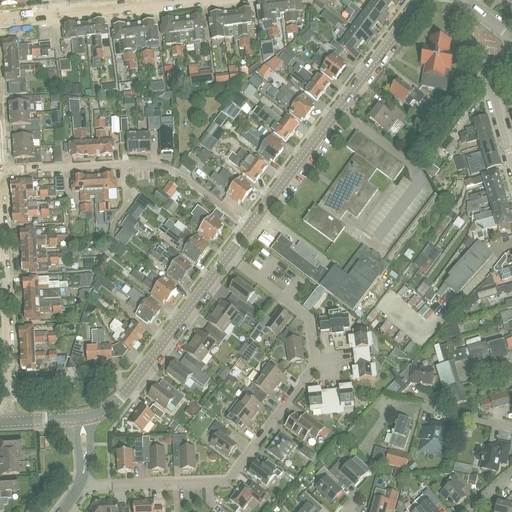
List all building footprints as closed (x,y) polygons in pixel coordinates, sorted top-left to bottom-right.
[(285,0),(279,1),(281,14),(285,14),(287,24),(291,23),(288,0),(285,0)] [(288,0),(291,23),(298,23),(297,20),(300,20),(299,12),(302,12),(301,3),(299,3),(298,0),(288,0)] [(388,9),(377,0),(368,0),(372,3),(369,8),(386,21),(389,17),(384,13),(388,9)] [(377,0),(388,9),(392,4),(396,7),(400,2),(397,0),(377,0)] [(268,37),(273,37),(274,37),(273,29),(272,26),(270,2),(269,2),(269,1),(259,3),(259,8),(257,8),(258,17),(259,24),(265,23),(265,30),(268,30),(268,37)] [(281,14),(279,1),(270,2),(272,26),(277,25),(276,20),(282,20),(281,14)] [(354,13),(374,28),(377,23),(382,26),(386,21),(369,8),(365,14),(351,4),(348,8),(355,13),(354,13)] [(240,12),(244,40),(245,47),(246,58),(252,57),(251,47),(250,47),(249,39),(248,39),(247,36),(246,25),(255,24),(254,15),(251,16),(251,11),(240,12)] [(340,32),(360,47),(363,42),(367,45),(371,40),(354,28),(350,33),(343,28),(345,26),(325,11),(320,17),(340,32)] [(239,41),(244,40),(240,12),(231,13),(233,27),(234,37),(235,42),(239,41)] [(233,27),(231,13),(222,15),(225,39),(234,37),(233,27)] [(374,28),(354,13),(351,17),(358,22),(354,28),(371,40),(375,36),(370,32),(374,28)] [(212,40),(220,39),(225,39),(222,15),(222,14),(211,16),(212,21),(209,21),(210,30),(212,40)] [(195,42),(199,42),(206,41),(204,31),(206,30),(205,22),(203,22),(202,17),(192,18),(195,42)] [(195,42),(192,18),(192,19),(183,20),(184,33),(185,41),(188,41),(188,45),(189,46),(195,45),(195,42)] [(165,46),(172,45),(176,45),(174,21),(173,21),(173,20),(163,21),(163,27),(161,27),(162,36),(164,36),(165,46)] [(184,33),(183,20),(174,21),(176,45),(181,44),(180,42),(185,41),(184,33)] [(94,24),(98,51),(99,58),(104,58),(103,50),(102,51),(100,37),(109,35),(107,26),(105,27),(105,22),(94,23),(94,24)] [(146,49),(159,47),(157,28),(155,28),(154,23),(144,24),(144,25),(146,49)] [(93,59),(98,59),(99,58),(98,51),(94,24),(84,25),(86,38),(87,46),(92,45),(93,52),(92,52),(93,59)] [(79,56),(79,55),(75,26),(75,25),(65,27),(66,31),(63,32),(64,41),(71,40),(73,56),(79,56)] [(84,46),(82,46),(81,39),(86,38),(84,25),(75,26),(79,55),(84,55),(84,46)] [(134,26),(136,39),(141,39),(142,49),(146,49),(144,25),(134,26)] [(136,39),(134,26),(125,27),(128,51),(132,50),(137,49),(136,39)] [(123,51),(128,51),(125,27),(114,28),(115,33),(112,33),(114,42),(122,41),(123,51)] [(310,30),(300,40),(305,45),(315,36),(310,30)] [(341,55),(344,50),(357,60),(360,55),(356,52),(360,47),(340,32),(337,36),(344,41),(340,46),(334,41),(330,46),(336,51),(341,55)] [(446,37),(438,35),(437,38),(429,36),(429,37),(431,38),(429,48),(425,48),(425,46),(424,46),(420,66),(421,66),(422,65),(425,65),(424,74),(422,73),(422,75),(424,75),(421,87),(446,92),(454,52),(453,51),(453,53),(449,52),(451,42),(453,42),(453,41),(446,39),(446,37)] [(29,52),(33,52),(33,47),(33,45),(18,46),(18,40),(9,40),(9,43),(4,43),(4,53),(5,53),(29,52)] [(40,43),(40,46),(33,47),(33,52),(40,51),(51,50),(51,42),(40,43)] [(273,47),(262,48),(264,62),(264,63),(274,55),(273,47)] [(316,55),(322,60),(341,74),(345,68),(343,66),(345,63),(338,58),(341,55),(336,51),(332,56),(321,48),(316,55)] [(29,52),(5,53),(5,63),(19,62),(27,61),(27,57),(33,57),(33,52),(29,52)] [(341,74),(322,60),(316,55),(313,60),(311,62),(322,70),(320,72),(331,81),(333,79),(336,80),(341,74)] [(276,58),(266,65),(275,72),(282,62),(276,58)] [(61,72),(71,71),(70,60),(60,61),(61,72)] [(19,62),(5,63),(6,72),(34,71),(33,66),(19,67),(19,62)] [(318,75),(316,78),(302,68),(298,74),(301,76),(306,80),(323,93),(330,84),(318,75)] [(34,71),(6,72),(5,72),(6,83),(11,82),(11,85),(20,84),(20,94),(27,94),(26,72),(34,72),(34,71)] [(182,88),(181,80),(180,71),(167,73),(169,89),(182,88)] [(212,71),(198,73),(200,84),(214,82),(212,71)] [(300,89),(305,93),(304,93),(317,102),(323,93),(306,80),(301,76),(298,74),(295,72),(291,78),(300,85),(299,85),(300,89)] [(190,85),(200,84),(198,73),(189,74),(190,85)] [(239,73),(229,74),(230,83),(240,82),(239,73)] [(229,74),(216,75),(217,84),(230,83),(229,74)] [(254,74),(248,82),(258,90),(264,82),(254,74)] [(413,91),(399,80),(394,86),(393,86),(392,86),(389,89),(389,91),(390,91),(390,92),(409,106),(413,100),(419,105),(421,101),(423,102),(424,101),(423,99),(425,96),(415,88),(413,91)] [(244,93),(249,87),(243,83),(238,89),(244,93)] [(81,86),(72,87),(73,97),(82,96),(81,86)] [(285,97),(290,101),(295,105),(309,115),(314,108),(312,107),(313,104),(302,96),(300,98),(284,86),(279,92),(285,97)] [(237,92),(230,102),(241,111),(242,111),(239,109),(240,108),(240,106),(246,99),(237,92)] [(274,98),(291,111),(289,113),(300,122),(302,120),(304,122),(309,115),(295,105),(290,101),(285,97),(279,92),(274,98)] [(10,115),(29,114),(36,113),(36,108),(37,108),(36,103),(42,103),(41,97),(36,97),(36,96),(24,97),(24,103),(9,104),(10,115)] [(60,104),(59,96),(51,97),(52,105),(60,104)] [(80,112),(79,101),(69,100),(70,113),(73,113),(80,112)] [(230,102),(222,113),(234,122),(241,111),(230,102)] [(405,116),(388,103),(383,109),(379,106),(369,119),(388,133),(397,121),(400,123),(405,116)] [(269,117),(275,121),(292,135),(299,126),(287,116),(283,121),(278,117),(273,112),(265,107),(262,111),(269,117)] [(458,117),(445,108),(441,113),(454,123),(458,117)] [(99,111),(100,121),(100,129),(112,128),(111,119),(106,119),(105,113),(100,114),(100,111),(99,111)] [(161,130),(161,133),(160,133),(162,153),(173,152),(172,134),(174,134),(173,125),(166,124),(161,124),(160,111),(154,111),(154,118),(155,131),(161,130)] [(292,135),(275,121),(269,117),(262,111),(256,118),(273,130),(275,128),(277,130),(273,134),(286,143),(292,135)] [(73,130),(74,143),(69,144),(70,153),(72,153),(72,158),(83,158),(83,157),(81,133),(81,121),(80,112),(73,113),(73,130)] [(29,114),(10,115),(10,126),(25,125),(25,131),(28,131),(40,130),(41,130),(41,120),(29,121),(29,114)] [(220,128),(225,122),(218,117),(214,123),(220,128)] [(472,122),(474,127),(465,129),(466,132),(459,134),(461,139),(491,130),(488,118),(472,122)] [(81,121),(81,133),(83,157),(92,157),(91,143),(87,143),(86,133),(88,133),(87,121),(86,121),(81,121)] [(214,123),(206,133),(198,143),(203,147),(204,147),(209,151),(216,141),(211,136),(218,127),(214,123)] [(40,130),(28,131),(28,137),(13,138),(14,149),(33,148),(32,141),(41,141),(40,130)] [(240,137),(260,152),(258,154),(269,163),(271,161),(273,163),(278,156),(260,142),(254,137),(246,131),(245,130),(240,137)] [(479,146),(495,142),(491,130),(461,139),(462,144),(466,143),(466,144),(478,141),(479,146)] [(100,132),(101,156),(101,157),(112,156),(111,151),(114,150),(114,141),(105,142),(105,131),(100,132)] [(92,157),(101,156),(100,132),(96,132),(96,142),(91,143),(92,157)] [(138,134),(140,154),(151,154),(149,133),(138,134)] [(257,133),(254,137),(260,142),(278,156),(283,150),(281,148),(282,146),(271,137),(268,141),(263,137),(257,133)] [(404,168),(357,133),(346,147),(357,155),(335,184),(336,185),(318,209),(315,206),(303,221),(333,243),(345,228),(338,223),(346,211),(357,219),(378,191),(367,183),(377,170),(393,182),(404,168)] [(140,154),(138,134),(127,135),(128,155),(140,154)] [(450,156),(450,155),(458,145),(449,138),(441,149),(450,156)] [(468,163),(498,154),(495,142),(479,146),(481,151),(466,156),(468,163)] [(33,154),(33,148),(14,149),(14,160),(29,159),(29,165),(41,164),(41,158),(41,154),(33,154)] [(237,157),(238,158),(244,163),(261,176),(268,167),(256,158),(255,158),(249,154),(249,155),(242,150),(237,157)] [(237,170),(243,174),(242,175),(255,185),(261,176),(244,163),(238,158),(237,157),(232,153),(228,159),(228,161),(238,169),(237,170)] [(201,161),(191,154),(181,166),(191,173),(201,161)] [(471,175),(486,171),(502,166),(498,154),(468,163),(471,175)] [(466,169),(464,165),(462,157),(454,159),(458,172),(466,169)] [(431,164),(429,166),(426,170),(430,174),(428,177),(432,180),(440,170),(431,164)] [(474,185),(482,183),(482,182),(484,182),(486,187),(500,183),(497,172),(465,181),(467,187),(474,185)] [(215,173),(210,179),(224,189),(225,188),(228,183),(218,176),(215,173)] [(227,173),(226,174),(223,179),(229,183),(247,197),(252,191),(250,189),(251,187),(240,178),(238,181),(227,173)] [(103,177),(104,202),(108,201),(108,191),(116,191),(116,182),(114,182),(113,176),(103,177)] [(104,202),(103,177),(93,178),(94,192),(94,197),(99,197),(99,202),(104,202)] [(55,179),(56,192),(65,191),(64,178),(55,179)] [(85,203),(84,178),(74,178),(74,184),(71,184),(72,193),(80,193),(81,203),(85,203)] [(94,192),(93,178),(84,178),(85,203),(89,202),(89,197),(94,197),(94,192)] [(13,195),(37,193),(37,189),(33,189),(33,180),(26,181),(17,181),(17,184),(12,184),(13,195)] [(178,189),(170,182),(163,192),(172,198),(178,189)] [(247,197),(229,183),(225,187),(225,188),(230,192),(227,195),(238,204),(240,202),(242,204),(247,197)] [(471,202),(479,200),(481,199),(503,193),(500,183),(486,187),(487,192),(485,192),(469,196),(471,202)] [(154,196),(165,204),(169,198),(158,190),(154,196)] [(37,193),(13,195),(14,204),(27,203),(33,203),(32,198),(37,198),(40,198),(40,193),(37,193)] [(490,202),(491,207),(506,203),(503,193),(481,199),(483,205),(489,203),(488,203),(490,202)] [(142,194),(139,199),(154,210),(157,206),(142,194)] [(435,194),(383,261),(389,266),(441,199),(435,194)] [(169,198),(165,204),(161,208),(169,214),(172,217),(180,206),(169,198)] [(481,210),(479,206),(481,206),(479,200),(471,202),(467,203),(467,212),(468,214),(481,210)] [(27,208),(27,203),(14,204),(14,214),(38,212),(38,208),(27,208)] [(477,222),(509,213),(506,203),(491,207),(493,212),(491,213),(490,213),(487,214),(485,209),(480,211),(481,215),(475,217),(477,222)] [(134,204),(127,214),(136,222),(144,212),(134,204)] [(191,215),(194,217),(218,235),(223,229),(221,227),(222,225),(198,206),(191,215)] [(110,212),(105,212),(106,224),(110,224),(112,220),(117,211),(110,212)] [(14,214),(14,224),(19,224),(19,226),(28,226),(28,217),(38,217),(38,212),(14,214)] [(509,213),(477,222),(475,223),(477,231),(473,232),(473,235),(477,234),(479,240),(484,238),(482,231),(489,229),(489,230),(510,224),(511,222),(509,213)] [(134,229),(138,224),(128,216),(121,226),(136,237),(139,233),(134,229)] [(190,222),(200,230),(198,234),(209,242),(211,240),(213,242),(218,235),(194,217),(190,222)] [(189,245),(203,256),(208,249),(205,247),(207,245),(187,230),(183,234),(174,227),(175,226),(169,221),(164,227),(170,231),(189,245)] [(177,250),(182,254),(193,263),(195,260),(198,262),(203,256),(189,245),(170,231),(164,227),(161,225),(157,230),(174,242),(172,244),(178,249),(177,250)] [(21,243),(22,243),(46,241),(50,241),(49,236),(36,237),(35,229),(26,230),(26,232),(21,232),(21,243)] [(133,236),(123,229),(116,239),(126,246),(133,236)] [(118,247),(124,252),(127,248),(121,243),(121,244),(109,234),(104,245),(113,252),(118,247)] [(296,248),(281,236),(271,250),(319,287),(330,273),(314,262),(318,257),(299,243),(296,248)] [(469,239),(464,246),(468,249),(473,241),(469,239)] [(22,243),(22,252),(36,251),(42,251),(41,246),(50,245),(50,241),(46,241),(22,243)] [(478,242),(463,259),(448,276),(450,278),(438,294),(442,298),(450,289),(458,296),(493,255),(478,242)] [(419,270),(435,248),(429,244),(413,265),(419,270)] [(319,287),(353,313),(389,266),(383,261),(363,246),(342,274),(334,268),(330,273),(319,287)] [(174,266),(187,276),(192,270),(189,268),(191,266),(171,251),(168,255),(158,248),(155,252),(174,266)] [(435,248),(419,270),(426,274),(442,253),(435,248)] [(165,269),(169,272),(167,275),(178,283),(180,281),(182,283),(187,276),(174,266),(155,252),(152,250),(148,255),(166,268),(165,269)] [(42,251),(36,251),(22,252),(23,261),(47,260),(51,260),(51,256),(47,256),(47,251),(42,251)] [(62,254),(58,254),(51,255),(51,256),(51,260),(58,260),(58,259),(73,258),(72,251),(62,252),(62,254)] [(493,269),(495,272),(503,270),(501,267),(507,260),(505,254),(493,269)] [(48,273),(48,267),(51,267),(51,266),(51,265),(51,260),(47,260),(23,261),(22,261),(23,272),(28,272),(29,274),(38,274),(38,273),(48,273)] [(114,272),(103,263),(97,271),(109,280),(114,272)] [(511,267),(503,270),(495,272),(496,272),(499,272),(502,281),(511,277),(511,267)] [(147,278),(172,297),(176,291),(174,289),(175,287),(164,278),(162,281),(152,272),(147,278)] [(115,287),(98,275),(94,280),(95,280),(94,281),(96,282),(92,288),(97,291),(102,285),(112,292),(115,287)] [(23,281),(24,291),(25,291),(49,290),(60,289),(60,282),(50,282),(49,277),(29,278),(29,281),(23,281)] [(142,285),(153,293),(151,296),(162,304),(164,302),(166,304),(172,297),(147,278),(143,284),(142,285)] [(239,307),(248,314),(256,320),(260,314),(246,304),(255,293),(237,280),(233,285),(232,284),(228,289),(230,290),(229,291),(233,294),(229,300),(239,307)] [(425,296),(431,289),(423,283),(417,290),(425,296)] [(479,301),(497,295),(495,286),(477,291),(476,291),(479,300),(479,301)] [(316,290),(322,295),(325,292),(319,287),(316,290)] [(408,290),(404,287),(397,295),(401,298),(408,290)] [(49,290),(25,291),(25,301),(39,300),(44,300),(61,299),(60,289),(49,290)] [(466,302),(463,306),(466,311),(472,309),(471,307),(479,300),(476,291),(477,291),(476,290),(466,302)] [(100,296),(93,291),(89,296),(88,297),(88,298),(94,303),(100,296)] [(430,303),(436,295),(430,291),(425,299),(430,303)] [(132,299),(156,317),(161,311),(158,309),(160,307),(149,299),(147,301),(136,293),(132,299)] [(419,300),(415,296),(408,304),(412,308),(419,300)] [(127,305),(138,313),(136,316),(147,324),(148,322),(151,324),(156,317),(132,299),(127,305)] [(304,305),(303,307),(310,312),(311,310),(316,303),(310,299),(304,305)] [(39,300),(25,301),(26,310),(50,308),(53,308),(53,304),(60,303),(60,301),(44,302),(44,300),(39,300)] [(248,314),(239,307),(229,300),(225,305),(223,303),(216,313),(231,324),(238,314),(244,319),(248,314)] [(87,317),(95,312),(88,301),(84,314),(87,317)] [(95,312),(99,309),(88,301),(95,312)] [(422,318),(429,310),(425,306),(418,314),(422,318)] [(50,308),(26,310),(25,310),(26,321),(31,320),(31,323),(40,322),(40,314),(50,313),(50,308)] [(264,319),(255,330),(261,334),(266,328),(277,336),(290,319),(285,315),(285,314),(281,310),(280,312),(279,311),(269,323),(264,319)] [(429,310),(422,318),(426,322),(433,313),(429,310)] [(503,325),(509,323),(511,321),(511,310),(500,314),(502,321),(503,325)] [(378,314),(373,311),(367,319),(371,323),(378,314)] [(206,329),(223,342),(227,336),(224,334),(231,324),(216,313),(208,323),(210,324),(206,329)] [(320,334),(320,335),(336,333),(336,335),(343,334),(342,332),(344,332),(344,331),(343,331),(343,329),(349,328),(348,315),(341,316),(341,313),(330,314),(331,318),(320,319),(322,334),(320,334)] [(112,323),(137,342),(145,332),(134,324),(131,327),(126,323),(123,327),(115,320),(112,323)] [(391,324),(387,321),(380,330),(385,333),(391,324)] [(511,321),(509,323),(503,325),(505,332),(511,330),(511,331),(511,330),(511,321)] [(110,330),(122,339),(119,343),(130,352),(137,342),(112,323),(110,326),(112,327),(110,330)] [(20,340),(21,340),(45,339),(45,334),(34,334),(34,327),(25,327),(25,329),(20,330),(20,340)] [(289,327),(281,338),(286,342),(289,363),(296,362),(296,363),(302,363),(302,361),(303,361),(300,339),(296,340),(295,332),(289,327)] [(219,347),(223,342),(206,329),(202,334),(200,333),(193,343),(208,354),(215,345),(219,347)] [(451,329),(445,330),(448,340),(454,338),(451,329)] [(101,330),(97,331),(99,348),(100,362),(112,361),(111,347),(105,347),(104,332),(103,330),(101,330)] [(352,346),(354,359),(370,357),(369,357),(368,347),(372,347),(370,336),(367,336),(367,330),(354,331),(354,338),(352,338),(352,337),(351,337),(351,339),(350,339),(351,346),(352,346)] [(100,362),(99,348),(97,331),(92,331),(93,348),(87,348),(87,362),(100,362)] [(405,335),(400,332),(394,340),(398,344),(405,335)] [(77,337),(71,356),(84,360),(83,338),(77,337)] [(487,343),(491,358),(493,366),(509,361),(502,338),(487,343)] [(21,350),(35,349),(35,344),(45,343),(45,339),(21,340),(21,350)] [(420,349),(411,342),(403,351),(413,359),(420,349)] [(201,363),(208,354),(193,343),(186,353),(188,354),(184,359),(203,374),(203,373),(201,372),(205,366),(201,363)] [(472,364),(491,358),(487,343),(467,349),(471,359),(472,364)] [(450,351),(449,351),(447,345),(439,348),(443,365),(454,362),(453,362),(450,351)] [(250,346),(239,360),(245,365),(256,350),(250,346)] [(35,349),(21,350),(22,359),(46,358),(46,353),(35,354),(35,349)] [(454,362),(455,364),(471,359),(467,349),(456,352),(455,350),(450,351),(453,362),(454,362)] [(46,358),(22,359),(21,359),(22,370),(27,369),(27,372),(36,371),(39,371),(42,363),(50,363),(50,357),(46,358)] [(58,362),(57,362),(58,370),(64,370),(68,357),(57,357),(58,362)] [(370,357),(354,359),(356,373),(354,373),(355,380),(356,379),(357,381),(357,380),(376,378),(374,367),(371,367),(369,358),(370,357)] [(195,384),(203,374),(184,359),(180,365),(175,361),(174,363),(173,362),(170,367),(171,367),(167,373),(184,386),(189,379),(195,384)] [(265,372),(262,376),(277,388),(285,378),(283,376),(287,371),(272,360),(268,365),(266,364),(264,365),(262,367),(262,369),(264,371),(265,372)] [(461,384),(455,364),(454,362),(443,365),(436,368),(442,387),(453,383),(454,386),(461,384)] [(432,385),(435,371),(412,366),(412,367),(409,364),(385,391),(401,395),(410,385),(409,384),(411,382),(418,384),(419,382),(432,385)] [(226,369),(219,378),(224,381),(231,372),(226,369)] [(250,390),(264,401),(268,396),(270,397),(277,388),(262,376),(259,374),(252,384),(253,385),(250,390)] [(462,384),(450,387),(454,405),(466,402),(462,384)] [(152,392),(148,397),(166,410),(171,403),(177,408),(185,398),(173,389),(169,395),(157,386),(156,387),(155,386),(151,391),(152,392)] [(236,403),(255,417),(262,408),(260,406),(264,401),(250,390),(246,387),(241,393),(242,394),(236,403)] [(330,390),(333,414),(344,412),(343,409),(353,407),(351,389),(353,389),(352,388),(351,388),(351,387),(344,387),(344,389),(330,390)] [(333,414),(330,390),(317,392),(317,390),(310,391),(310,393),(308,393),(310,393),(312,412),(322,411),(322,415),(333,414)] [(493,407),(493,408),(511,403),(507,392),(490,397),(490,399),(480,402),(482,410),(493,407)] [(229,412),(230,414),(226,419),(241,431),(245,426),(247,427),(255,417),(236,403),(229,412)] [(149,411),(142,406),(129,423),(142,432),(154,416),(160,420),(165,415),(153,406),(149,411)] [(302,421),(295,416),(286,427),(304,441),(309,433),(316,438),(323,429),(305,416),(302,421)] [(411,421),(398,417),(388,446),(404,451),(410,431),(408,431),(411,421)] [(216,437),(211,444),(228,457),(232,452),(233,453),(237,448),(236,447),(237,446),(225,437),(229,432),(217,422),(209,432),(216,437)] [(446,428),(433,424),(431,429),(422,427),(419,439),(421,440),(418,451),(433,455),(435,447),(441,449),(442,444),(445,445),(448,433),(445,432),(446,428)] [(282,435),(281,434),(268,452),(282,462),(287,456),(288,457),(296,446),(281,435),(282,435)] [(187,436),(172,436),(173,455),(180,455),(181,470),(182,470),(183,472),(188,472),(188,470),(195,470),(194,448),(187,449),(187,436)] [(142,438),(143,449),(143,457),(150,456),(151,472),(152,471),(152,473),(158,473),(158,471),(165,471),(164,449),(156,450),(155,442),(150,442),(150,438),(142,438)] [(0,452),(21,451),(21,439),(0,440),(0,445),(2,445),(3,452),(0,452)] [(509,445),(498,443),(497,450),(485,448),(484,451),(478,450),(476,458),(482,459),(482,460),(481,460),(481,461),(482,462),(480,469),(496,472),(498,462),(505,463),(509,445)] [(303,445),(298,452),(311,462),(316,455),(303,445)] [(385,464),(406,470),(410,456),(389,450),(389,451),(375,447),(371,460),(385,464)] [(143,457),(143,449),(135,449),(135,451),(117,451),(117,453),(116,454),(116,457),(117,458),(118,473),(133,472),(133,464),(143,464),(143,457)] [(0,452),(0,461),(0,464),(19,462),(18,452),(22,452),(21,451),(0,452)] [(354,463),(353,464),(351,462),(345,469),(338,462),(329,472),(336,478),(339,481),(343,476),(354,485),(358,481),(359,482),(365,475),(364,474),(365,473),(366,474),(367,474),(370,473),(370,470),(356,457),(352,461),(354,463)] [(252,466),(247,473),(253,478),(254,477),(266,487),(274,476),(278,479),(283,473),(268,461),(264,465),(262,466),(257,462),(254,467),(252,466)] [(1,475),(7,475),(16,475),(20,474),(19,462),(0,464),(1,475)] [(336,478),(329,472),(324,467),(317,476),(324,482),(317,490),(332,503),(342,492),(332,483),(336,478)] [(465,488),(454,475),(447,482),(450,485),(440,494),(446,501),(449,498),(457,506),(466,498),(461,492),(465,488)] [(18,479),(16,480),(7,480),(0,480),(0,492),(0,496),(0,511),(2,511),(4,510),(3,506),(7,506),(8,503),(8,499),(11,499),(11,492),(19,491),(18,479)] [(236,506),(241,509),(245,504),(247,505),(254,495),(262,502),(268,494),(251,481),(246,488),(241,484),(237,490),(238,491),(230,501),(232,503),(231,504),(234,506),(236,506)] [(387,511),(390,511),(394,511),(399,494),(386,491),(384,501),(376,499),(372,511),(387,511)] [(301,511),(314,511),(311,509),(316,504),(305,493),(300,498),(308,505),(301,511)] [(420,508),(423,511),(438,511),(433,506),(438,502),(430,493),(421,500),(425,504),(420,508)] [(495,511),(511,511),(511,494),(503,502),(501,500),(494,505),(496,508),(495,511)] [(101,503),(100,501),(93,505),(93,506),(89,511),(126,511),(127,506),(118,507),(117,502),(101,503)] [(142,503),(134,503),(133,511),(162,511),(163,508),(154,508),(154,501),(145,501),(145,502),(142,502),(142,503)]
